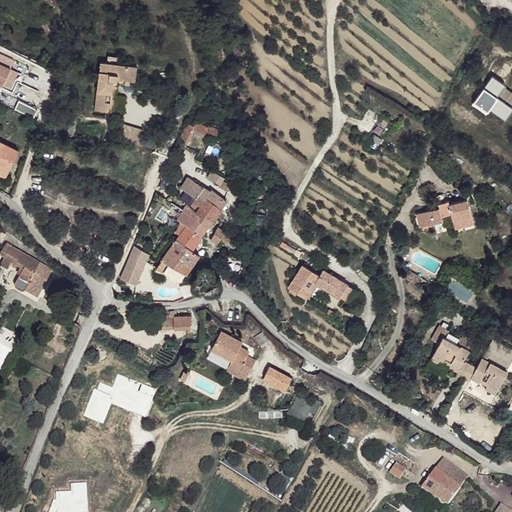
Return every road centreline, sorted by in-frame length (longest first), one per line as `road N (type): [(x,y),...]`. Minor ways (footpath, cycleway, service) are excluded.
road 1 (residential): [(511,471),(325,366),(261,319),(236,287),(176,302),(100,297)]
road 2 (unknown): [(341,375),(366,337),(368,282),(311,240),(285,232),(336,119),(326,33),(339,0)]
road 3 (residential): [(8,511),(100,297)]
road 4 (residential): [(100,297),(33,219),(0,196)]
